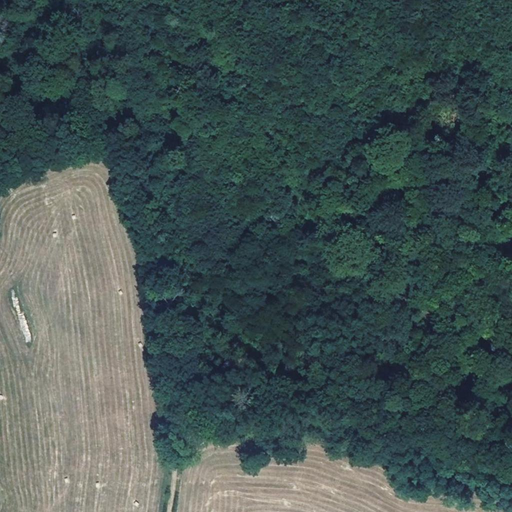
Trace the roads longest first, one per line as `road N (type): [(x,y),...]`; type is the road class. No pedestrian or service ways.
road 1 (track): [(168,511),(180,379),(108,0)]
road 2 (track): [(176,430),(227,371),(320,310),(385,293),(479,336),(511,337)]
road 3 (track): [(511,35),(395,112),(307,192),(320,310)]
